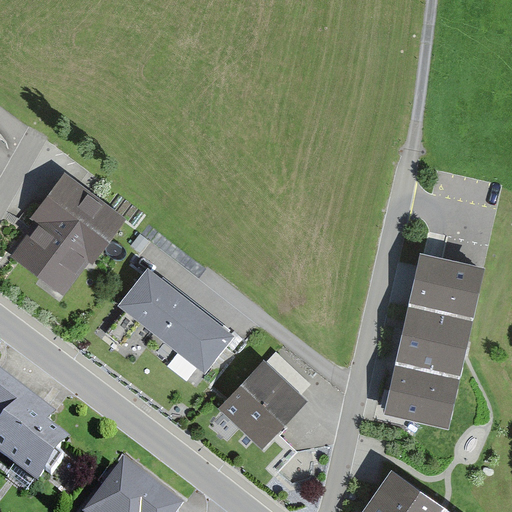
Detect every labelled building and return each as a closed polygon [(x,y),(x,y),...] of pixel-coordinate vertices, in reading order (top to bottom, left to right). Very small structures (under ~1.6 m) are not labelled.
[(37,222),(12,255),(66,294),(89,261),(94,264),(129,216),(65,169),(30,217),(37,222)] [(420,248),(382,410),(447,425),(484,263),(420,248)] [(148,263),(119,301),(205,369),(235,331),(148,263)] [(220,406),(264,447),(309,399),(264,358),(220,406)] [(55,415),(0,373),(0,417),(4,421),(0,426),(0,454),(40,485),(73,441),(49,423),(55,415)] [(122,463),(85,511),(182,511),(185,510),(122,463)] [(450,511),(392,471),(363,511),(450,511)]
